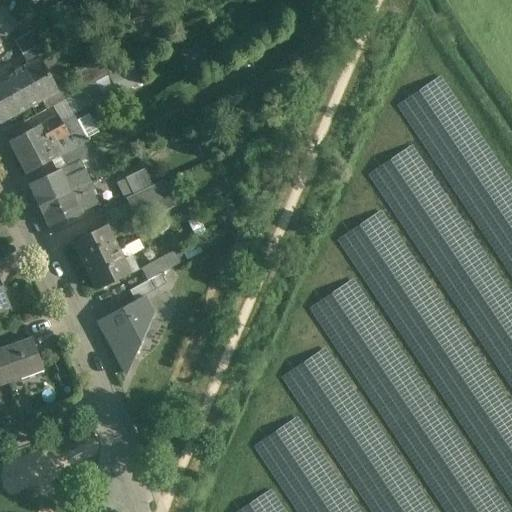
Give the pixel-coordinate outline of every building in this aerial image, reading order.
[(42,26),(14,42),(22,56),(42,45),(50,40),(42,26)] [(42,45),(22,56),(26,64),(41,56),(42,57),(47,54),(42,45)] [(200,46),(181,53),(188,72),(208,65),(200,46)] [(26,64),(0,78),(0,122),(0,124),(60,90),(55,81),(63,77),(57,66),(49,70),(42,57),(41,56),(26,64)] [(100,58),(71,74),(81,90),(94,83),(109,75),(100,58)] [(141,82),(130,64),(109,76),(118,91),(120,94),(141,82)] [(109,75),(94,83),(102,97),(103,99),(118,91),(109,76),(109,75)] [(81,90),(71,95),(78,108),(79,110),(102,97),(94,83),(81,90)] [(71,95),(52,106),(58,116),(63,125),(75,118),(71,111),(78,108),(71,95)] [(99,132),(89,114),(77,121),(86,139),(89,138),(99,132)] [(75,118),(63,125),(58,116),(9,142),(26,175),(60,157),(88,141),(90,140),(89,138),(87,139),(86,139),(77,121),(75,118)] [(88,141),(60,157),(65,168),(78,162),(79,162),(95,154),(88,141)] [(65,168),(60,170),(67,184),(85,176),(79,162),(78,162),(65,168)] [(145,169),(126,178),(134,195),(148,188),(153,186),(145,169)] [(60,170),(30,184),(36,197),(35,198),(39,206),(70,191),(67,184),(60,170)] [(176,206),(164,180),(153,186),(148,188),(160,214),(176,206)] [(160,214),(148,188),(134,195),(126,198),(138,224),(160,214)] [(92,190),(73,198),(80,213),(98,204),(92,190)] [(70,191),(39,206),(42,214),(44,213),(50,226),(80,213),(73,198),(70,191)] [(106,226),(73,241),(85,266),(118,250),(106,226)] [(118,250),(85,266),(97,290),(130,274),(118,250)] [(173,251),(141,268),(148,281),(169,270),(180,264),(173,251)] [(169,270),(148,281),(153,291),(174,280),(169,270)] [(0,273),(0,310),(9,307),(0,284),(0,274),(1,275),(0,273)] [(143,297),(101,320),(112,340),(109,342),(127,375),(127,374),(153,316),(143,297)] [(33,339),(0,349),(0,386),(44,371),(33,339)]
